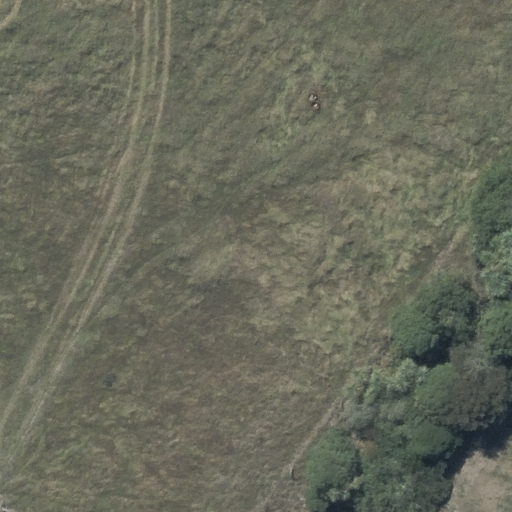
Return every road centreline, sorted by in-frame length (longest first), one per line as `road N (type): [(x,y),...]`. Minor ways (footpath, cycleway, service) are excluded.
road 1 (unknown): [(0,502),(49,470),(241,302),(511,28)]
road 2 (unknown): [(241,302),(511,489)]
